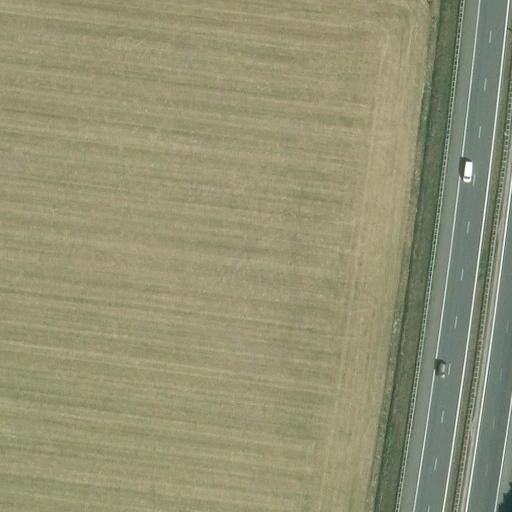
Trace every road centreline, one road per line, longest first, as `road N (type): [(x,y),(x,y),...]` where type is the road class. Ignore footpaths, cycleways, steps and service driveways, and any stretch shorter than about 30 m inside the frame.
road 1 (motorway): [(488,0),(467,209),(421,511)]
road 2 (motorway): [(481,511),(511,301)]
